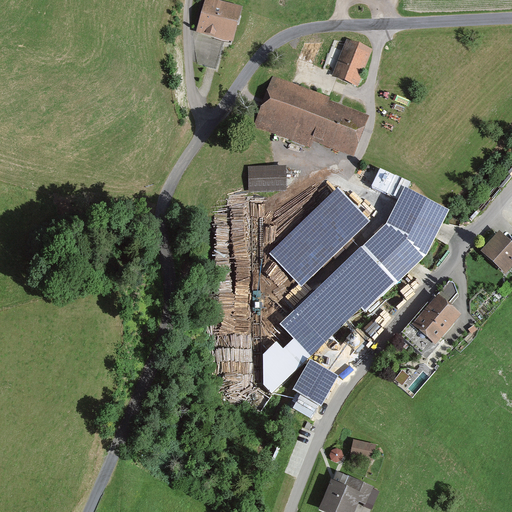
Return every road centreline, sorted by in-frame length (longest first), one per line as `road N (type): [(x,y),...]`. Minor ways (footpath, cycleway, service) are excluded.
road 1 (tertiary): [(511,19),(319,26),(262,52),(166,192),(167,324),(88,511)]
road 2 (unclassified): [(511,187),(345,387),(291,511)]
road 3 (unknown): [(386,24),(366,131),(344,189),(389,210)]
road 4 (track): [(189,0),(192,93),(210,124)]
